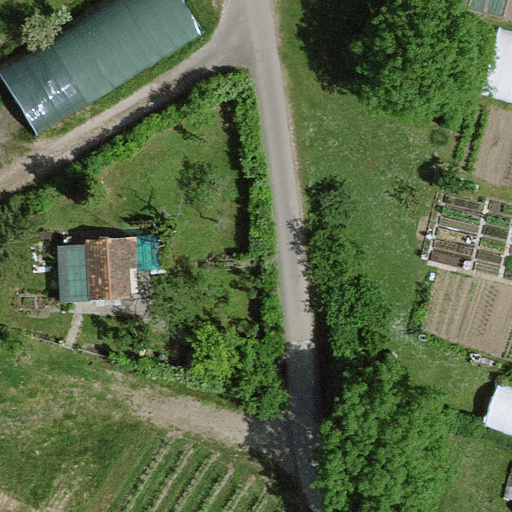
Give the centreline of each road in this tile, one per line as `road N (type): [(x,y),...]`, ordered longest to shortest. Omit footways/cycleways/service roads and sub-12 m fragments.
road 1 (track): [(333,511),(312,453),(257,0)]
road 2 (track): [(0,192),(263,29)]
